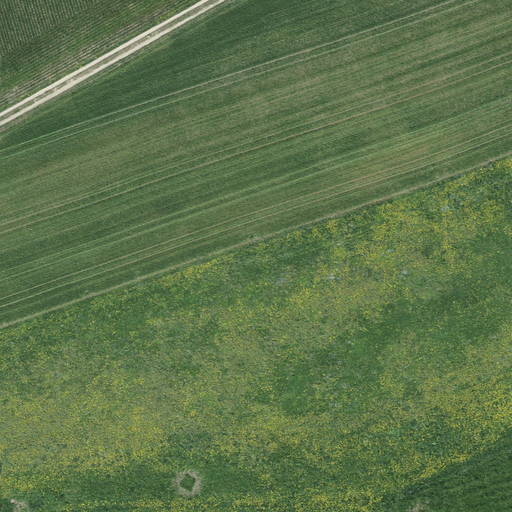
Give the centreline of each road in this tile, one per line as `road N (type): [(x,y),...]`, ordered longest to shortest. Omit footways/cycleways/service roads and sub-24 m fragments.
road 1 (track): [(0,120),(215,0)]
road 2 (track): [(18,511),(173,495)]
